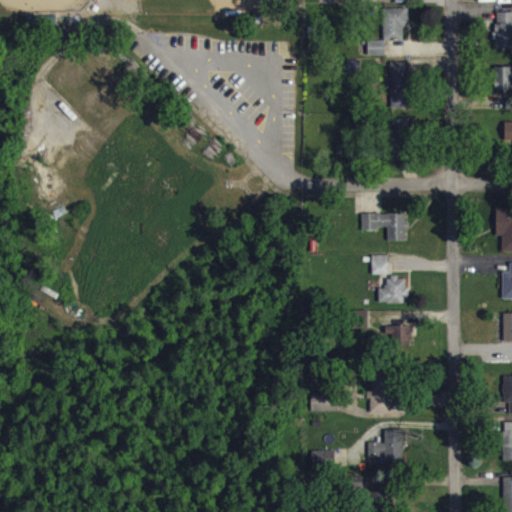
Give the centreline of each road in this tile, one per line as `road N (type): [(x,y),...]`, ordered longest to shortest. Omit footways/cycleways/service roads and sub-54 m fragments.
road 1 (residential): [(453,0),(456,511)]
road 2 (residential): [(304,185),(511,182)]
